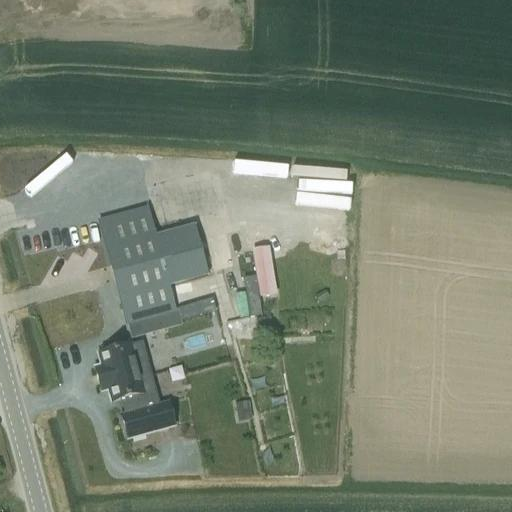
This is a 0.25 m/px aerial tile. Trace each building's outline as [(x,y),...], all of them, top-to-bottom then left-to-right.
[(20,0),(21,20),(204,20),(203,0),(20,0)] [(146,147),(81,174),(85,184),(150,157),(146,147)] [(175,315),(167,286),(155,240),(146,209),(98,222),(123,313),(127,328),(175,315)] [(245,209),(236,215),(260,262),(270,257),(245,209)] [(215,313),(211,301),(177,311),(180,323),(215,313)] [(112,349),(102,351),(102,356),(99,357),(102,368),(96,371),(102,393),(107,392),(111,403),(121,401),(125,417),(123,419),(128,440),(173,428),(166,406),(148,412),(142,395),(143,395),(139,380),(149,378),(145,365),(135,367),(130,348),(113,353),(112,349)]
